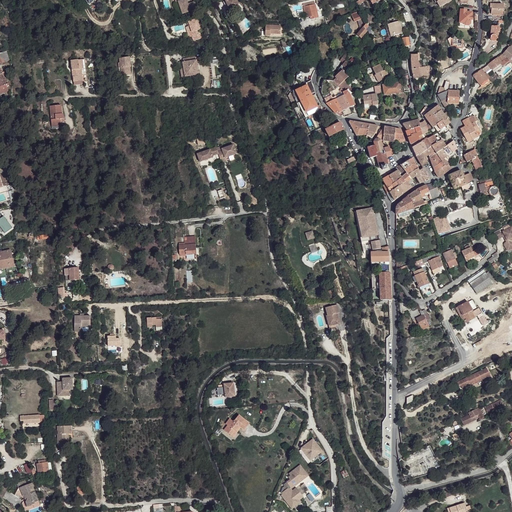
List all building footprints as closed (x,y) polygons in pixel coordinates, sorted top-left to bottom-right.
[(176,0),(177,2),(179,1),(183,14),(191,11),(194,10),(195,13),(201,11),(199,5),(190,8),(187,0),(176,0)] [(226,0),(230,9),(234,8),(239,11),(242,7),(240,6),(239,3),(237,0),(226,0)] [(306,15),(306,18),(310,17),(313,16),(314,19),(318,18),(315,4),(304,7),(305,13),(306,15)] [(501,16),(501,6),(488,5),(489,9),(490,9),(490,16),(501,16)] [(461,11),(460,23),(464,23),(465,25),(468,25),(470,24),(470,23),(471,23),(471,16),(472,13),(466,13),(466,11),(461,11)] [(197,19),(188,22),(189,26),(191,25),(193,32),(194,32),(195,36),(193,36),(194,41),(202,38),(200,29),(201,29),(197,19)] [(387,25),(389,29),(391,29),(393,36),(402,33),(398,21),(387,25)] [(191,25),(189,26),(187,27),(190,37),(193,36),(195,36),(194,32),(193,32),(191,25)] [(282,25),(267,25),(266,36),(271,36),(271,34),(281,34),(281,33),(282,25)] [(357,35),(361,38),(365,33),(367,31),(366,29),(363,27),(361,30),(357,35)] [(494,42),(495,41),(496,34),(497,34),(498,28),(489,28),(488,39),(488,40),(489,42),(491,43),(493,43),(494,42)] [(402,38),(404,46),(410,45),(409,37),(402,38)] [(458,39),(452,40),(452,46),(455,46),(455,48),(463,48),(463,40),(461,40),(458,39)] [(506,59),(508,61),(511,56),(511,50),(509,47),(502,55),(506,59)] [(0,53),(0,60),(3,59),(4,62),(9,61),(10,60),(7,51),(0,53)] [(411,61),(412,71),(414,78),(427,76),(426,72),(425,66),(421,67),(419,60),(418,54),(415,55),(415,54),(411,55),(411,61)] [(497,58),(501,63),(506,59),(502,55),(497,58)] [(130,67),(131,67),(131,58),(126,58),(126,57),(123,57),(123,58),(121,58),(121,62),(119,62),(119,67),(121,67),(121,71),(121,75),(121,76),(130,76),(130,67)] [(372,57),(366,60),(369,66),(375,62),(372,57)] [(197,62),(197,58),(185,59),(185,63),(184,63),(185,68),(185,77),(200,76),(198,61),(197,62)] [(490,68),(491,70),(493,69),(501,63),(497,58),(488,65),(490,68)] [(71,61),(74,85),(82,84),(82,82),(87,82),(85,60),(71,61)] [(380,65),(372,68),(375,75),(379,82),(384,79),(384,81),(390,78),(386,70),(383,71),(380,65)] [(335,77),(336,78),(333,81),(340,88),(344,92),(347,90),(348,90),(351,87),(344,81),(349,76),(343,70),(335,77)] [(473,76),(480,85),(487,79),(481,70),(473,76)] [(296,76),(294,76),(293,79),(292,81),(294,82),(298,85),(303,83),(296,79),(296,76)] [(480,85),(482,89),(490,83),(489,82),(487,79),(480,85)] [(383,85),(384,95),(401,92),(400,82),(399,83),(394,83),(383,85)] [(9,87),(8,84),(6,85),(0,87),(0,93),(8,91),(7,87),(9,87)] [(307,86),(296,91),(306,112),(317,107),(319,111),(320,110),(321,110),(318,104),(316,105),(307,86)] [(440,87),(438,95),(448,91),(447,88),(445,89),(444,88),(440,87)] [(336,99),(344,95),(343,93),(344,92),(340,88),(338,90),(341,94),(335,97),(336,99)] [(438,95),(441,101),(447,98),(448,91),(438,95)] [(447,98),(447,102),(448,103),(448,104),(458,105),(459,92),(448,91),(447,98)] [(336,114),(354,105),(349,93),(348,93),(344,95),(336,99),(326,104),(336,114)] [(376,94),(363,96),(365,105),(372,103),(373,106),(378,105),(376,94)] [(50,106),(53,126),(62,124),(61,120),(64,119),(63,114),(61,104),(50,106)] [(430,111),(434,116),(441,111),(439,108),(437,106),(435,107),(430,111)] [(325,120),(331,114),(326,109),(324,109),(321,111),(320,110),(319,111),(316,112),(325,120)] [(425,118),(428,122),(434,117),(434,116),(430,111),(428,113),(424,116),(425,118)] [(434,117),(437,120),(444,114),(441,111),(434,116),(434,117)] [(437,120),(439,123),(441,121),(444,125),(449,122),(447,118),(444,114),(437,120)] [(462,121),(465,127),(475,122),(477,121),(474,115),(462,121)] [(430,124),(433,128),(434,127),(437,125),(439,123),(437,120),(434,117),(428,122),(430,124)] [(410,122),(412,129),(420,127),(420,124),(420,123),(419,120),(412,122),(410,122)] [(420,124),(420,127),(421,129),(421,131),(423,135),(428,132),(426,126),(425,121),(424,121),(422,123),(420,123),(420,124)] [(439,128),(440,130),(445,126),(444,125),(441,121),(439,123),(437,125),(439,128)] [(327,132),(325,134),(327,137),(329,136),(329,137),(344,130),(340,122),(325,130),(327,132)] [(407,130),(408,130),(412,129),(410,122),(403,124),(407,130)] [(464,136),(468,143),(478,138),(481,133),(479,129),(475,122),(465,127),(460,129),(464,136)] [(367,136),(369,125),(363,124),(362,129),(353,129),(357,136),(367,136)] [(367,136),(366,138),(372,139),(375,134),(376,132),(378,126),(369,125),(367,136)] [(383,127),(375,140),(378,139),(381,140),(381,141),(382,140),(382,141),(383,141),(385,127),(384,127),(383,127)] [(385,127),(383,141),(394,142),(395,137),(395,129),(385,127)] [(405,131),(408,138),(416,134),(421,131),(421,129),(420,127),(412,129),(408,130),(407,130),(405,131)] [(395,129),(395,137),(399,137),(404,138),(401,130),(395,129)] [(408,138),(411,144),(420,139),(418,137),(423,135),(421,131),(416,134),(408,138)] [(411,144),(412,148),(426,141),(425,140),(423,135),(418,137),(420,139),(411,144)] [(432,146),(434,149),(444,144),(441,140),(438,136),(435,138),(433,135),(427,139),(432,146)] [(376,157),(379,167),(381,167),(381,166),(385,165),(386,166),(388,165),(387,163),(387,160),(386,157),(384,152),(383,149),(381,141),(381,140),(378,139),(375,140),(374,142),(374,146),(375,146),(377,154),(376,154),(376,157)] [(412,148),(416,156),(419,154),(420,155),(422,153),(432,146),(427,139),(425,140),(426,141),(412,148)] [(446,146),(446,147),(442,149),(447,156),(454,151),(457,149),(453,141),(446,146)] [(435,150),(437,153),(442,149),(446,147),(446,146),(444,144),(434,149),(435,150)] [(367,148),(370,158),(376,157),(376,154),(377,154),(375,146),(374,146),(373,146),(368,147),(367,148)] [(422,153),(425,158),(429,155),(429,154),(435,150),(434,149),(432,146),(422,153)] [(383,149),(384,152),(386,157),(392,156),(390,147),(385,149),(383,149)] [(219,154),(220,156),(223,166),(228,165),(226,160),(238,157),(236,148),(224,151),(224,153),(219,154)] [(439,157),(441,160),(443,159),(447,156),(442,149),(437,153),(439,157)] [(218,150),(199,155),(201,163),(214,159),(213,158),(220,156),(219,154),(219,151),(218,150)] [(431,161),(432,163),(434,161),(439,157),(437,153),(435,150),(429,154),(429,155),(430,158),(431,161)] [(464,155),(466,162),(471,160),(477,157),(473,150),(464,155)] [(416,156),(416,157),(422,167),(428,163),(426,160),(425,158),(422,153),(420,155),(419,154),(416,156)] [(434,161),(437,165),(442,162),(441,160),(439,157),(434,161)] [(471,160),(475,170),(478,168),(481,167),(477,157),(471,160)] [(401,165),(405,170),(415,164),(413,158),(401,165)] [(433,168),(435,173),(441,168),(445,165),(444,164),(442,162),(437,165),(433,168)] [(408,174),(409,175),(418,169),(417,168),(415,164),(405,170),(408,174)] [(396,169),(398,171),(401,173),(399,175),(402,178),(408,174),(405,170),(401,165),(396,168),(396,169)] [(441,168),(444,174),(451,169),(448,165),(446,167),(445,165),(441,168)] [(419,173),(424,181),(429,178),(424,168),(419,171),(418,172),(419,173)] [(435,173),(438,177),(443,175),(444,174),(441,168),(435,173)] [(409,175),(412,179),(415,177),(415,176),(419,173),(418,172),(419,171),(418,169),(409,175)] [(389,176),(394,183),(397,182),(402,178),(399,175),(401,173),(398,171),(392,174),(389,176)] [(470,174),(465,176),(464,173),(462,174),(461,171),(449,176),(451,182),(453,188),(454,189),(463,186),(468,184),(470,183),(469,182),(473,180),(470,174)] [(419,184),(424,181),(419,173),(415,176),(415,177),(419,183),(419,184)] [(397,182),(405,193),(412,187),(407,183),(412,179),(409,175),(408,174),(402,178),(397,182)] [(392,184),(394,183),(389,176),(382,180),(385,185),(387,188),(392,184)] [(407,183),(412,187),(416,185),(412,179),(407,183)] [(479,182),(480,184),(490,182),(492,192),(488,193),(489,195),(489,196),(490,196),(492,197),(494,197),(496,196),(497,194),(498,192),(497,190),(495,188),(492,187),(492,184),(492,182),(491,182),(490,180),(488,180),(480,182),(479,182)] [(392,184),(395,189),(389,192),(395,201),(395,200),(405,193),(397,182),(394,183),(392,184)] [(479,185),(481,194),(488,193),(492,192),(490,182),(480,184),(479,185)] [(418,189),(421,195),(426,193),(428,192),(426,185),(418,189)] [(430,196),(431,199),(440,195),(437,188),(437,187),(435,188),(435,189),(428,192),(430,196)] [(409,195),(414,208),(425,205),(424,202),(421,195),(418,189),(409,195)] [(409,195),(397,205),(397,206),(396,208),(396,210),(396,211),(396,215),(398,214),(413,209),(414,208),(409,195)] [(504,207),(500,197),(487,202),(489,207),(494,205),(496,210),(504,207)] [(371,216),(371,214),(374,214),(372,208),(356,211),(363,242),(371,240),(370,237),(370,235),(378,233),(376,227),(374,227),(373,224),(375,223),(374,215),(371,216)] [(398,214),(399,217),(414,212),(413,209),(398,214)] [(14,227),(4,216),(2,218),(0,213),(0,225),(7,233),(14,227)] [(451,229),(445,213),(433,218),(439,234),(451,229)] [(505,240),(507,243),(511,240),(511,228),(508,230),(508,231),(503,233),(506,239),(505,240)] [(492,234),(494,241),(495,241),(501,238),(501,233),(499,230),(492,234)] [(313,231),(305,233),(307,241),(315,238),(313,231)] [(480,236),(481,239),(482,241),(490,238),(487,232),(480,236)] [(195,236),(185,237),(185,244),(184,244),(184,246),(178,246),(179,255),(185,255),(186,260),(192,260),(192,254),(191,245),(196,245),(195,236)] [(371,244),(373,250),(380,248),(379,240),(371,242),(371,244)] [(470,247),(461,251),(466,261),(468,263),(473,261),(472,258),(474,257),(475,257),(479,255),(476,250),(472,252),(470,247)] [(444,250),(442,251),(449,267),(457,264),(455,259),(453,254),(451,250),(446,252),(445,250),(444,250)] [(0,269),(14,267),(11,251),(0,252),(0,269)] [(370,252),(371,262),(384,262),(385,262),(384,259),(389,259),(389,252),(382,252),(370,252)] [(432,256),(428,258),(429,261),(428,261),(428,262),(432,271),(439,268),(443,266),(439,257),(433,259),(432,257),(432,256)] [(79,268),(69,269),(70,281),(79,280),(79,268)] [(489,271),(486,273),(492,283),(496,281),(489,271)] [(424,272),(419,274),(424,287),(425,289),(430,287),(424,272)] [(380,273),(380,288),(390,287),(389,273),(384,273),(380,273)] [(470,284),(477,294),(492,283),(486,273),(485,273),(470,284)] [(415,276),(417,281),(420,288),(420,289),(424,287),(419,274),(415,276)] [(380,288),(380,300),(390,300),(390,287),(380,288)] [(458,307),(462,316),(470,311),(471,311),(472,310),(468,302),(458,307)] [(337,305),(325,308),(327,316),(326,316),(329,326),(336,324),(340,323),(337,313),(340,313),(337,305)] [(421,310),(419,311),(422,316),(417,319),(421,326),(420,327),(422,331),(430,326),(428,323),(427,321),(430,319),(427,314),(425,309),(421,311),(421,310)] [(466,322),(466,323),(474,318),(471,311),(470,311),(462,316),(464,319),(466,322)] [(75,332),(81,332),(81,327),(91,328),(91,317),(84,316),(80,316),(75,316),(75,332)] [(145,319),(146,328),(151,328),(151,326),(154,326),(161,325),(160,318),(145,319)] [(486,368),(459,381),(460,383),(464,381),(465,385),(466,386),(469,384),(476,381),(477,382),(481,380),(479,375),(483,373),(483,374),(488,371),(486,368)] [(72,378),(62,379),(63,382),(63,385),(58,385),(58,396),(69,395),(69,390),(73,390),(72,378)] [(223,387),(220,387),(221,395),(224,395),(225,397),(235,396),(233,383),(228,383),(228,384),(226,384),(226,383),(223,384),(223,387)] [(500,400),(485,408),(488,414),(503,406),(500,400)] [(479,408),(464,415),(464,416),(467,422),(473,420),(473,421),(477,420),(476,419),(475,416),(479,414),(482,413),(479,408)] [(225,429),(231,435),(235,430),(237,431),(240,426),(242,427),(245,430),(250,423),(240,415),(234,422),(231,418),(227,423),(229,425),(225,429)] [(58,426),(59,444),(67,443),(66,434),(69,434),(72,434),(72,426),(58,426)] [(312,440),(298,451),(307,463),(311,460),(310,459),(320,450),(312,440)] [(39,463),(37,464),(39,473),(49,471),(48,462),(46,462),(46,460),(38,461),(39,463)] [(289,488),(307,475),(300,467),(290,474),(290,475),(288,477),(290,479),(283,485),(284,486),(283,487),(281,493),(292,507),(299,502),(289,488)] [(19,488),(15,495),(20,498),(21,497),(24,496),(28,499),(26,502),(28,506),(35,503),(35,502),(39,501),(35,492),(33,493),(31,491),(30,490),(34,489),(32,483),(19,488)] [(302,497),(296,489),(292,492),(298,500),(302,497)] [(471,511),(470,506),(466,507),(464,503),(449,508),(449,511),(471,511)]
